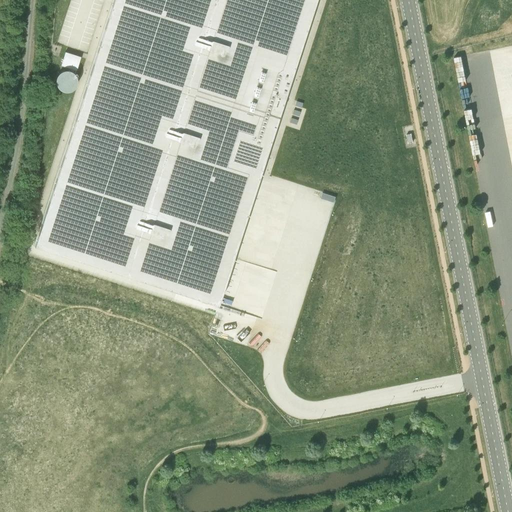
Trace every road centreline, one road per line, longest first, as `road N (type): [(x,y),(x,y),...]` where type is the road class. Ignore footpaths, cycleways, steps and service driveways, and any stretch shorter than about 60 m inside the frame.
road 1 (unclassified): [(407,0),(508,511)]
road 2 (unclassified): [(0,231),(31,0)]
